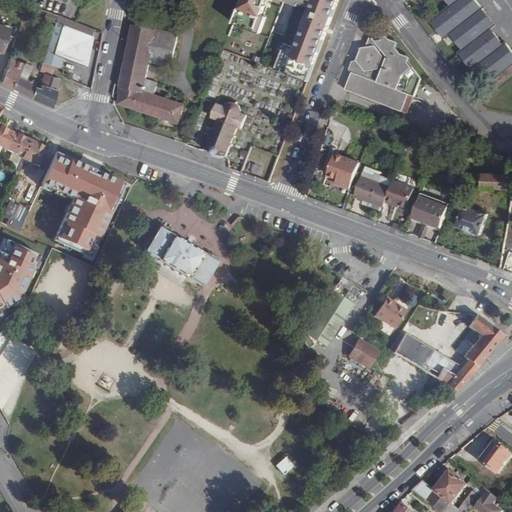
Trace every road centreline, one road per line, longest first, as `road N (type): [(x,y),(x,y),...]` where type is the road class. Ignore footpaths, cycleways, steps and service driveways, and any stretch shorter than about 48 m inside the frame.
road 1 (primary): [(511,363),(340,511)]
road 2 (residential): [(285,204),(358,0)]
road 3 (tertiary): [(285,204),(91,135)]
road 4 (residential): [(505,132),(480,124),(382,0)]
road 5 (primary): [(363,511),(479,406)]
